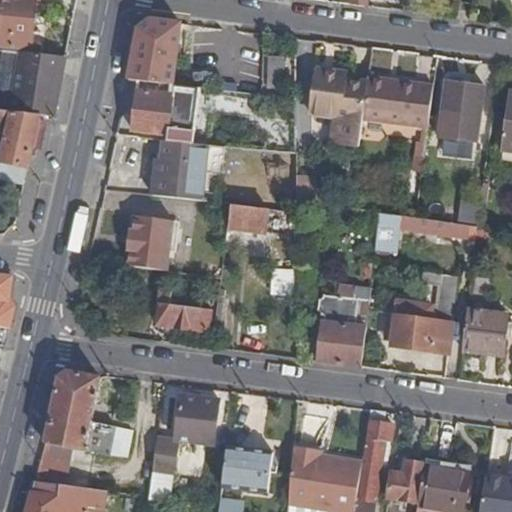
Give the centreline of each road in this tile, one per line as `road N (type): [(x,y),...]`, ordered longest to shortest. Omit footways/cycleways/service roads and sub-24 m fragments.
road 1 (residential): [(31,344),(511,408)]
road 2 (residential): [(135,0),(511,50)]
road 3 (secondary): [(111,0),(50,266)]
road 4 (secondary): [(31,344),(0,469)]
